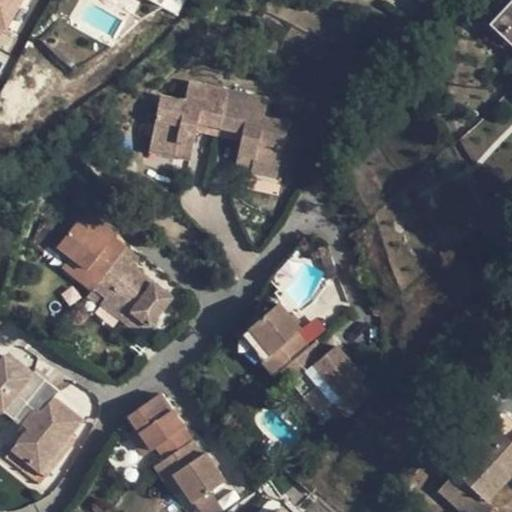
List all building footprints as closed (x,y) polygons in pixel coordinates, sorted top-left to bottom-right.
[(23,0),(0,0),(0,33),(4,27),(7,29),(23,0)] [(511,1),(495,20),(511,36),(511,1)] [(173,146),(190,149),(193,134),(194,127),(218,131),(219,126),(226,91),(187,82),(183,101),(157,96),(146,148),(171,154),(173,146)] [(265,99),(226,91),(219,126),(240,130),(238,138),(235,154),(250,157),(248,172),(275,177),(285,125),(261,120),(265,99)] [(240,130),(219,126),(218,131),(218,134),(238,138),(240,130)] [(218,134),(218,131),(194,127),(193,134),(217,138),(218,134)] [(188,158),(190,149),(173,146),(171,154),(188,158)] [(250,157),(235,154),(233,169),(248,172),(250,157)] [(72,166),(68,170),(62,179),(81,196),(91,183),(72,166)] [(110,199),(91,183),(81,196),(77,202),(85,208),(96,218),(110,199)] [(108,228),(96,218),(85,208),(66,232),(57,244),(70,255),(85,268),(78,278),(91,289),(125,248),(106,232),(108,228)] [(43,221),(36,228),(34,237),(64,262),(70,255),(57,244),(66,232),(51,219),(45,220),(43,221)] [(103,299),(99,303),(139,336),(170,298),(131,265),(136,257),(125,248),(91,289),(103,299)] [(70,255),(64,262),(62,265),(78,278),(85,268),(70,255)] [(88,293),(99,303),(103,299),(91,289),(88,293)] [(278,303),(249,327),(270,354),(262,361),(273,374),(279,369),(309,344),(298,331),(300,330),(278,303)] [(240,335),(262,361),(270,354),(249,327),(240,335)] [(315,340),(309,344),(319,356),(325,352),(315,340)] [(334,344),(325,352),(319,356),(309,344),(279,369),(302,396),(317,385),(331,402),(357,379),(361,376),(334,344)] [(0,408),(2,410),(13,418),(25,403),(43,378),(34,371),(29,377),(2,355),(0,357),(0,408)] [(60,391),(43,378),(25,403),(32,408),(20,424),(21,425),(25,428),(21,433),(4,455),(40,483),(71,442),(68,439),(83,419),(56,397),(60,391)] [(369,394),(357,379),(331,402),(343,416),(369,394)] [(317,414),(331,402),(317,385),(302,396),(317,414)] [(137,431),(151,450),(156,446),(165,459),(193,440),(159,393),(127,415),(137,431)] [(13,418),(20,424),(32,408),(25,403),(13,418)] [(511,441),(497,428),(441,489),(463,511),(492,511),(494,510),(487,503),(511,474),(511,441)] [(143,455),(151,450),(137,431),(130,436),(143,455)] [(202,453),(193,440),(165,459),(154,466),(163,479),(171,474),(202,453)] [(171,474),(181,489),(192,503),(194,502),(211,490),(225,480),(205,451),(202,453),(171,474)] [(174,493),(181,489),(171,474),(163,479),(174,493)] [(194,502),(201,511),(223,511),(225,510),(211,490),(194,502)]
